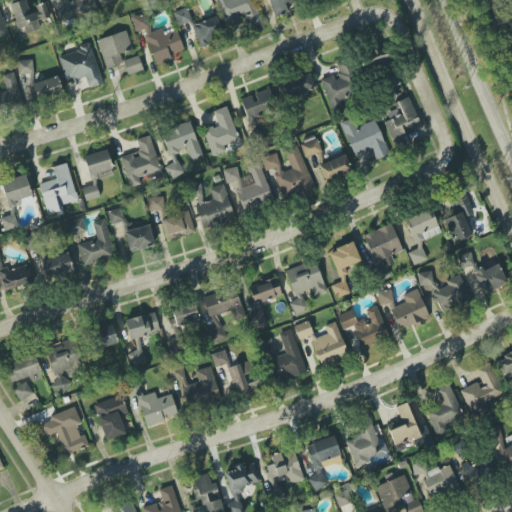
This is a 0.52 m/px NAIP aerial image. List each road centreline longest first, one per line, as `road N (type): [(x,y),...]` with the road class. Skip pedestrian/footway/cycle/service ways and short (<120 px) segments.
road 1 (residential): [(0,332),(317,223),(444,162),(449,138),(397,22),(374,15),(305,41)]
road 2 (residential): [(25,511),(132,465),(362,387),(467,338)]
road 3 (residential): [(0,152),(305,41)]
road 4 (secondary): [(412,0),(511,224)]
road 5 (residential): [(511,504),(503,321),(467,338)]
road 6 (secondary): [(511,166),(444,0)]
